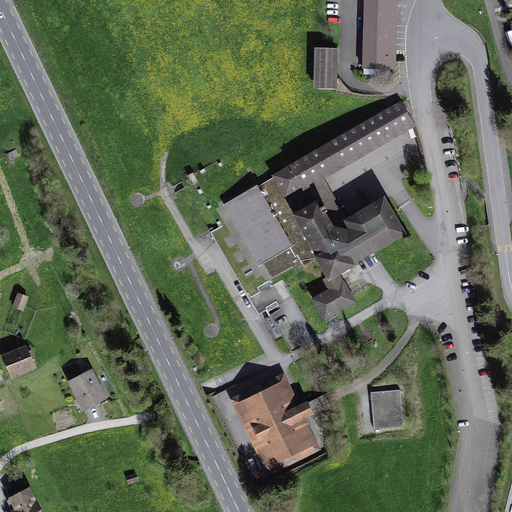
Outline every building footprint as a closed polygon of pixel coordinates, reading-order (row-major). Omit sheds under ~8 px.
[(396,0),(363,0),(362,70),(396,71),(396,0)] [(338,50),(315,50),(313,91),(337,91),(338,50)] [(416,127),(401,102),(272,177),(273,179),(258,187),(257,186),(224,206),(259,267),(263,265),(272,279),(292,268),(297,273),(315,263),(325,280),(322,281),(328,291),(311,301),(324,324),(357,304),(341,278),(356,270),(354,268),(407,237),(384,199),(347,221),(325,181),(416,127)] [(29,298),(18,293),(12,308),(23,312),(29,298)] [(25,347),(1,357),(11,381),(36,370),(25,347)] [(92,371),(68,383),(83,413),(108,401),(92,371)] [(284,375),(230,401),(268,478),(322,451),(306,420),(315,417),(307,403),(300,407),(284,375)] [(400,390),(370,393),(374,430),(403,427),(400,390)] [(41,511),(29,489),(8,500),(14,511),(11,511),(41,511)]
